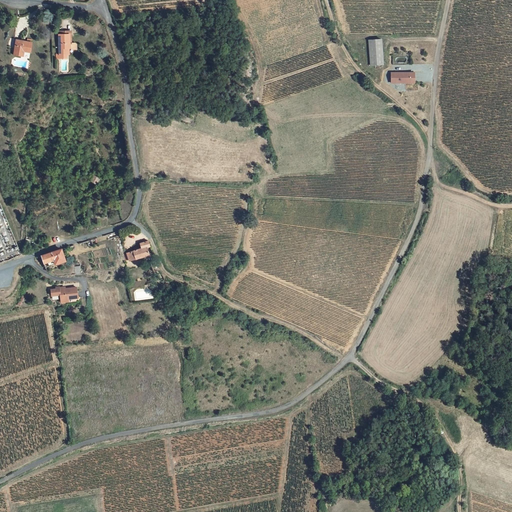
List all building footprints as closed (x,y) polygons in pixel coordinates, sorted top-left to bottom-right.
[(73,31),(60,30),(61,35),(71,35),(71,44),(74,44),(73,31)] [(71,35),(61,35),(61,54),(68,54),(68,49),(71,49),(71,52),(80,52),(79,44),(74,44),(71,44),(71,35)] [(20,53),(21,48),(26,49),(29,49),(31,40),(16,37),(13,52),(20,53)] [(369,65),(383,64),(382,38),(368,39),(369,65)] [(390,71),(390,83),(415,83),(415,71),(390,71)] [(96,182),(99,178),(97,178),(91,175),(88,181),(95,184),(96,182)] [(134,252),(127,254),(129,258),(130,263),(151,256),(148,247),(152,246),(150,240),(142,243),(144,249),(140,250),(139,248),(138,248),(137,248),(135,248),(134,250),(134,251),(134,252)] [(52,266),(62,263),(60,250),(41,257),(43,263),(51,261),(52,266)] [(76,276),(83,275),(81,263),(75,264),(76,276)] [(162,271),(159,263),(152,265),(156,273),(161,271),(162,271)] [(59,302),(76,301),(74,289),(63,290),(62,288),(53,289),(54,291),(50,291),(50,298),(58,297),(59,302)]
